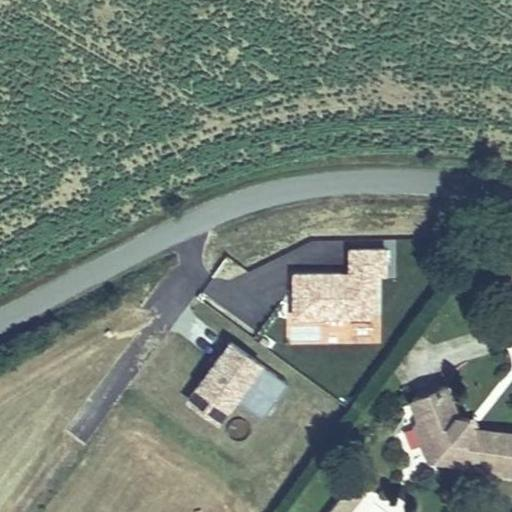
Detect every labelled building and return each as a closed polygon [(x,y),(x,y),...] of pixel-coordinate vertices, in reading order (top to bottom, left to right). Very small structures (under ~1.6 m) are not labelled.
[(288,330),(377,333),(379,278),(388,278),(389,249),(349,247),(348,274),(291,272),(288,330)] [(221,430),(239,405),(263,422),(290,386),(229,342),(184,403),(221,430)] [(445,464),(480,470),(485,465),(511,467),(511,437),(478,434),(473,423),(463,423),(453,398),(420,413),(426,429),(422,435),(433,452),(440,453),(445,464)] [(511,467),(485,465),(480,470),(483,476),(511,480),(511,467)] [(325,510),(327,511),(342,511),(358,491),(347,482),(325,510)]
